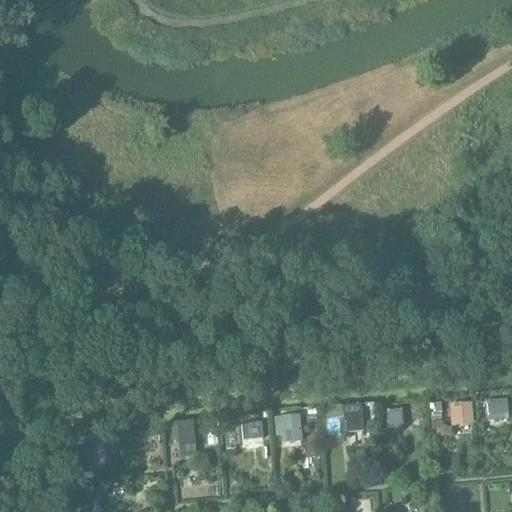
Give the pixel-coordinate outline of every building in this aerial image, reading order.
[(507,416),(505,401),(483,403),(485,422),(493,421),(492,417),(507,416)] [(450,407),(451,423),(471,422),(470,405),(450,407)] [(361,431),(359,412),(343,414),(345,433),(361,431)] [(386,428),(401,427),(400,412),(385,413),(386,428)] [(283,443),(299,442),(297,417),(274,420),(276,436),(282,435),(283,443)] [(191,424),(177,426),(179,446),(193,444),(191,424)] [(246,445),(261,443),(260,428),(245,430),(246,445)] [(89,454),(93,453),(92,446),(89,446),(88,438),(70,441),(74,469),(76,468),(77,469),(91,467),(89,454)] [(94,511),(94,506),(98,506),(97,498),(78,500),(79,511),(94,511)]
